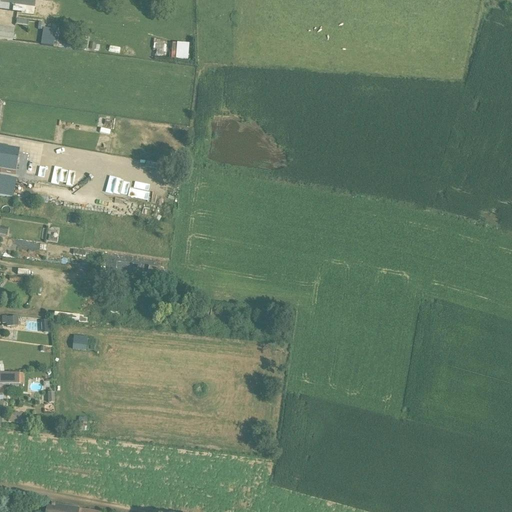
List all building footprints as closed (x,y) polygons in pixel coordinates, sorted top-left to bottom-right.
[(13,36),(0,34),(0,45),(12,47),(13,36)] [(42,41),(40,52),(52,54),(55,38),(48,37),(48,42),(42,41)] [(155,50),(154,58),(156,58),(155,63),(162,65),(163,58),(161,58),(162,51),(155,50)] [(170,51),(170,67),(187,67),(187,51),(170,51)] [(0,179),(15,182),(18,159),(0,155),(0,179)] [(80,192),(82,178),(73,176),(75,169),(61,166),(47,163),(45,169),(40,168),(37,183),(80,192)] [(145,169),(144,174),(156,177),(158,171),(145,169)] [(0,202),(12,205),(16,186),(0,183),(0,202)] [(118,196),(119,186),(99,185),(99,200),(113,201),(114,196),(118,196)] [(126,202),(139,204),(141,193),(128,191),(126,202)] [(119,268),(117,277),(133,280),(134,270),(119,268)] [(5,334),(18,334),(17,325),(6,325),(5,324),(1,324),(1,331),(5,331),(5,334)] [(48,328),(40,328),(41,341),(48,340),(48,328)] [(72,344),(71,356),(85,358),(86,345),(72,344)] [(0,414),(2,414),(2,397),(0,396),(0,391),(22,392),(22,381),(0,380),(0,414)] [(19,430),(21,420),(13,419),(13,422),(8,421),(7,429),(19,430)]
